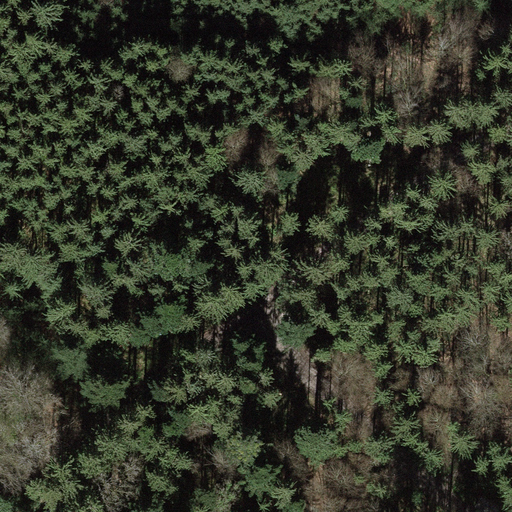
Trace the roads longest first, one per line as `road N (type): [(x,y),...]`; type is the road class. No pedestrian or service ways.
road 1 (track): [(0,505),(511,132)]
road 2 (track): [(240,332),(456,511)]
